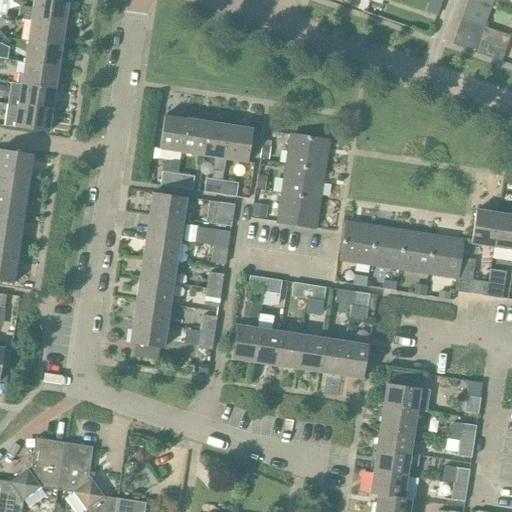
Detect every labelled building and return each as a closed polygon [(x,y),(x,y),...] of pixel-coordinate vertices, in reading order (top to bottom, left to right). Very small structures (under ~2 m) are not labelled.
[(31,20),(65,25),(68,3),(45,0),(34,0),(33,8),(19,6),(17,19),(31,21),(31,20)] [(430,0),(426,13),(437,16),(438,17),(443,1),(438,0),(430,0)] [(485,27),(494,0),(467,0),(467,1),(461,20),(485,27)] [(62,47),(65,25),(31,20),(31,21),(28,41),(62,47)] [(461,20),(460,24),(452,45),(476,53),(485,27),(461,20)] [(510,36),(485,27),(476,53),(501,62),(505,50),(506,50),(510,36)] [(58,68),(62,47),(28,41),(25,63),(58,68)] [(16,84),(55,90),(58,68),(25,63),(23,75),(18,74),(16,84)] [(18,106),(52,111),(55,90),(16,84),(11,83),(7,104),(18,106)] [(52,111),(18,106),(15,128),(49,133),(52,111)] [(181,153),(186,119),(164,116),(159,150),(181,153)] [(208,123),(186,119),(181,153),(203,156),(208,123)] [(208,123),(203,156),(215,158),(212,179),(206,179),(204,193),(221,195),(223,181),(226,160),(225,160),(230,126),(208,123)] [(253,130),(230,126),(225,160),(226,160),(247,163),(253,130)] [(290,135),(286,165),(320,170),(324,171),(326,155),(322,153),(324,142),(328,142),(328,141),(290,135)] [(261,146),(259,159),(268,160),(270,147),(261,146)] [(0,171),(30,176),(33,155),(0,149),(0,171)] [(318,182),(320,170),(286,165),(282,194),(315,199),(319,200),(322,184),(318,182)] [(0,193),(27,198),(30,176),(0,171),(0,193)] [(162,172),(162,174),(151,172),(149,184),(176,189),(178,174),(162,172)] [(195,177),(178,174),(176,189),(192,191),(195,177)] [(257,176),(255,189),(265,190),(266,177),(257,176)] [(238,184),(223,181),(221,195),(236,198),(238,184)] [(0,216),(23,220),(27,198),(0,193),(0,216)] [(153,193),(149,215),(183,220),(186,198),(153,193)] [(313,211),(315,199),(282,194),(277,223),(315,229),(317,213),(313,211)] [(232,222),(234,205),(220,203),(218,220),(232,222)] [(254,204),(252,217),(266,219),(268,206),(254,204)] [(493,247),(498,214),(476,210),(471,244),(493,247)] [(511,216),(498,214),(493,247),(511,250),(511,216)] [(183,220),(149,215),(146,236),(180,241),(183,220)] [(0,238),(20,241),(23,220),(0,216),(0,238)] [(376,228),(360,225),(358,229),(347,227),(347,223),(346,223),(340,261),(370,265),(376,232),(376,228)] [(216,230),(213,247),(227,249),(230,233),(216,230)] [(387,234),(376,232),(370,265),(399,270),(404,236),(405,232),(389,230),(387,234)] [(416,238),(404,236),(399,270),(428,274),(433,241),(434,237),(418,234),(416,238)] [(146,236),(143,258),(176,263),(180,241),(146,236)] [(0,260),(17,263),(20,241),(0,238),(0,260)] [(445,242),(433,241),(428,274),(457,279),(463,241),(447,239),(445,242)] [(227,249),(213,247),(211,263),(225,265),(227,249)] [(143,258),(140,279),(173,285),(176,263),(143,258)] [(0,260),(0,282),(13,284),(17,263),(0,260)] [(209,273),(207,289),(221,291),(223,275),(209,273)] [(247,290),(263,293),(266,279),(249,276),(247,290)] [(136,301),(170,306),(173,285),(140,279),(136,301)] [(266,279),(263,293),(280,295),(282,281),(266,279)] [(472,280),(469,294),(486,297),(488,283),(472,280)] [(384,282),(383,290),(394,291),(395,284),(384,282)] [(291,297),(307,299),(309,285),(293,283),(291,297)] [(504,285),(488,283),(486,297),(502,299),(504,285)] [(413,284),(412,294),(425,296),(427,286),(413,284)] [(309,285),(307,299),(323,302),(326,288),(309,285)] [(218,308),(221,291),(207,289),(204,305),(218,308)] [(335,304),(351,306),(353,292),(337,290),(335,304)] [(439,291),(437,298),(449,300),(450,293),(439,291)] [(353,292),(351,306),(375,310),(377,296),(353,292)] [(136,301),(133,322),(166,328),(170,306),(136,301)] [(245,302),(242,318),(258,320),(260,304),(245,302)] [(275,366),(280,332),(271,331),(273,317),(259,315),(257,329),(258,329),(253,362),(275,366)] [(200,332),(214,334),(217,318),(203,316),(200,332)] [(166,328),(133,322),(130,344),(163,349),(166,328)] [(258,329),(257,329),(236,326),(231,359),(253,362),(258,329)] [(214,334),(200,332),(198,348),(212,350),(214,334)] [(297,369),(302,336),(280,332),(275,366),(297,369)] [(319,373),(324,339),(302,336),(297,369),(319,373)] [(324,339),(319,373),(341,376),(346,342),(324,339)] [(346,342),(341,376),(363,379),(368,346),(346,342)] [(199,365),(197,375),(207,376),(208,366),(199,365)] [(383,406),(417,411),(420,389),(386,384),(383,406)] [(464,413),(478,415),(481,398),(467,396),(464,413)] [(383,406),(380,428),(421,434),(421,433),(413,432),(417,411),(383,406)] [(474,442),(476,426),(452,423),(449,426),(447,438),(460,440),(474,442)] [(380,428),(376,450),(417,456),(410,454),(411,443),(419,444),(421,434),(380,428)] [(10,482),(0,480),(0,511),(20,511),(22,501),(39,488),(57,491),(64,443),(35,439),(31,467),(10,482)] [(474,442),(460,440),(457,457),(471,459),(474,442)] [(93,448),(64,443),(57,491),(72,493),(84,510),(83,511),(114,511),(117,499),(104,497),(89,476),(93,448)] [(373,472),(406,477),(408,466),(416,467),(417,456),(376,450),(373,472)] [(441,481),(454,483),(467,485),(469,470),(456,468),(443,466),(441,481)] [(370,494),(378,496),(411,501),(411,499),(403,498),(406,477),(373,472),(370,494)] [(454,483),(451,500),(464,502),(467,485),(454,483)] [(378,496),(375,511),(409,511),(411,501),(378,496)] [(144,511),(146,503),(117,499),(114,511),(144,511)]
